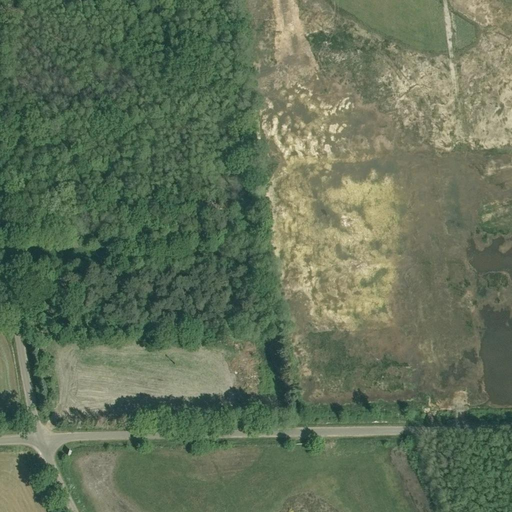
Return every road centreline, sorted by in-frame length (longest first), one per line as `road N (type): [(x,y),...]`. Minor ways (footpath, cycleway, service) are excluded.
road 1 (unclassified): [(42,439),(511,427)]
road 2 (unclassified): [(42,439),(0,214)]
